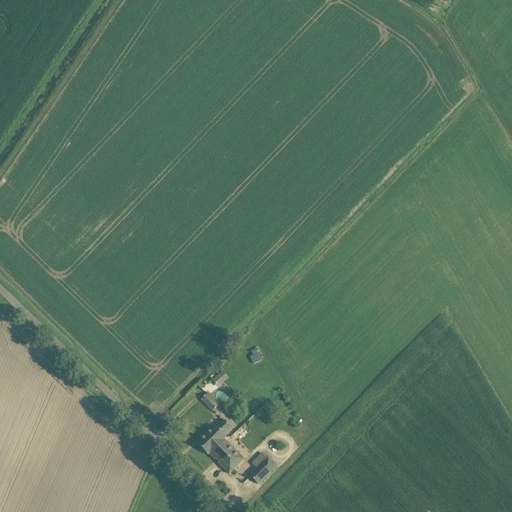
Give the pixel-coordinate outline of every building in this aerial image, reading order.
[(222,372),(212,380),(219,387),(228,379),(222,372)] [(202,400),(213,411),(218,406),(207,394),(202,400)] [(197,445),(208,455),(226,438),(224,436),(232,428),(224,420),(217,428),(215,427),(197,445)] [(208,455),(209,454),(215,460),(217,458),(220,462),(219,463),(230,474),(244,460),(224,439),(226,438),(208,455)] [(250,477),(258,484),(276,466),(269,459),(250,477)]
